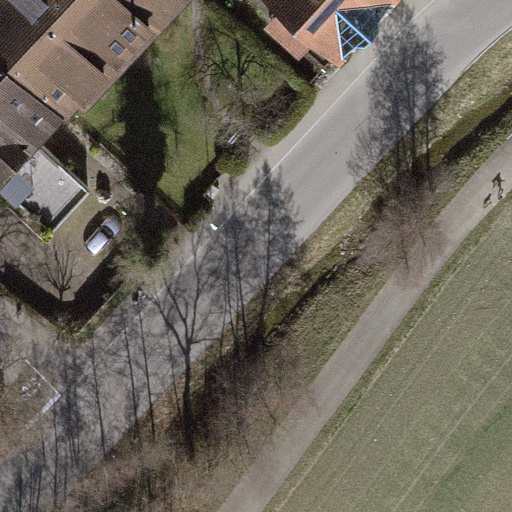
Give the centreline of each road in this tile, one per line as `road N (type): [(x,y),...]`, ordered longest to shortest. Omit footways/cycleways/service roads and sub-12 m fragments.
road 1 (residential): [(485,0),(94,407)]
road 2 (track): [(238,511),(474,209),(511,174)]
road 3 (residential): [(94,407),(0,508)]
